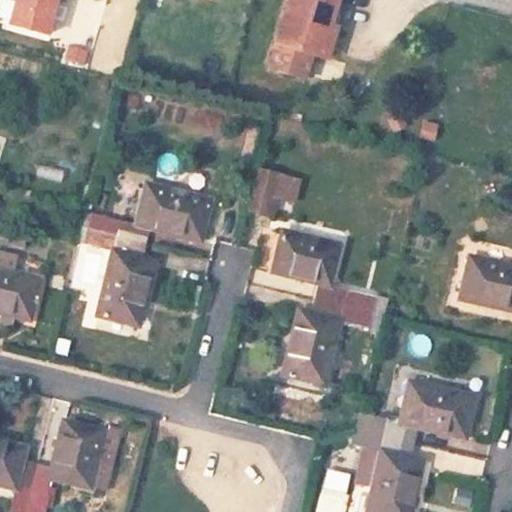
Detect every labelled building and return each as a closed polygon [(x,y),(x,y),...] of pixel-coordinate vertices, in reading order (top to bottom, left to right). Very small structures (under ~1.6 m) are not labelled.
[(6,0),(0,23),(0,24),(42,36),(51,0),(6,0)] [(289,0),(277,45),(270,69),(306,79),(313,55),(318,56),(327,24),(331,26),(338,0),(289,0)] [(337,28),(331,26),(327,24),(318,56),(328,59),(337,28)] [(37,165),(35,176),(59,181),(62,170),(37,165)] [(250,211),(266,215),(275,177),(259,173),(250,211)] [(200,242),(210,200),(146,184),(135,226),(200,242)] [(83,213),(76,242),(111,251),(95,316),(138,327),(154,262),(114,251),(120,222),(83,213)] [(380,331),(387,302),(329,288),(339,246),(283,233),(272,275),(318,285),(311,315),(298,312),(283,377),(324,386),(339,321),(380,331)] [(0,313),(1,314),(11,317),(28,321),(39,279),(10,272),(13,258),(0,254),(0,313)] [(511,267),(468,258),(458,301),(511,312),(511,267)] [(11,317),(1,314),(0,318),(0,323),(9,325),(11,317)] [(399,425),(360,415),(353,444),(380,451),(366,511),(410,511),(423,461),(409,458),(416,429),(463,440),(473,397),(409,383),(399,425)] [(0,486),(14,490),(8,511),(42,511),(51,480),(91,489),(98,463),(110,466),(117,434),(61,421),(50,468),(22,462),(25,449),(0,442),(0,486)] [(318,487),(342,493),(347,473),(322,468),(318,487)]
